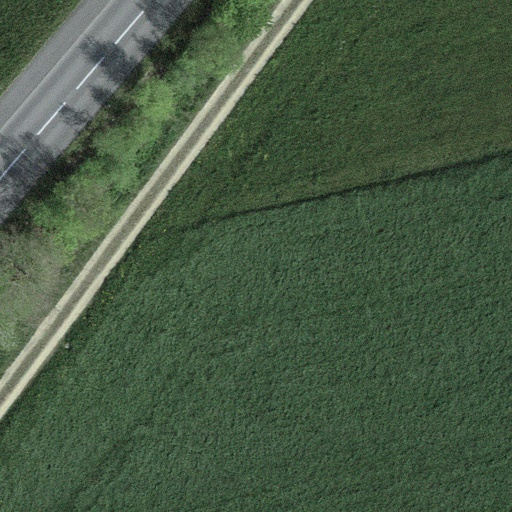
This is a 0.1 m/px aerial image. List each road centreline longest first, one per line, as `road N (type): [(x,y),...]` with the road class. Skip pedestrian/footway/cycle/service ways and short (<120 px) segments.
road 1 (track): [(297,0),(0,398)]
road 2 (tertiary): [(152,0),(0,175)]
